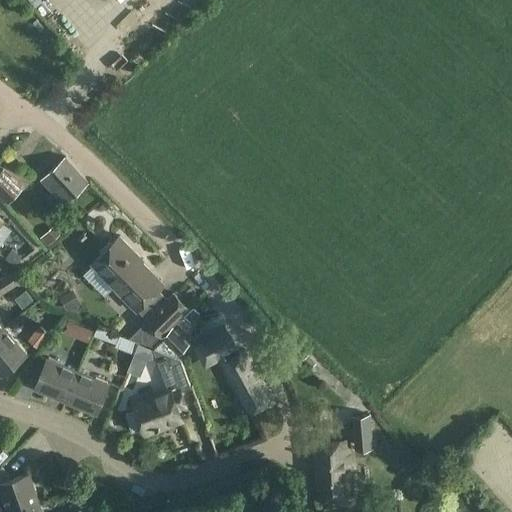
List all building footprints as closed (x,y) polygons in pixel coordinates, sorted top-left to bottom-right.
[(41,179),(64,204),(88,182),(65,157),(41,179)] [(3,170),(0,172),(0,195),(8,202),(21,188),(3,170)] [(60,235),(53,226),(40,237),(47,246),(60,235)] [(119,236),(105,250),(93,262),(116,286),(114,288),(136,310),(163,283),(134,253),(135,252),(119,236)] [(12,248),(5,258),(15,266),(22,256),(12,248)] [(0,294),(17,283),(17,282),(22,279),(16,269),(0,280),(0,294)] [(59,297),(68,312),(81,304),(72,289),(59,297)] [(25,290),(15,298),(22,308),(33,299),(25,290)] [(150,345),(161,334),(188,308),(174,293),(129,338),(150,345)] [(193,307),(184,316),(190,323),(200,313),(193,307)] [(68,320),(63,332),(88,343),(93,330),(68,320)] [(197,344),(193,346),(205,367),(214,362),(215,363),(220,360),(222,363),(240,353),(225,326),(196,342),(196,343),(197,344)] [(28,340),(39,349),(50,336),(39,327),(28,340)] [(0,371),(2,373),(17,360),(25,354),(3,328),(0,331),(0,371)] [(184,341),(167,332),(159,348),(177,355),(184,341)] [(114,347),(134,354),(138,343),(119,335),(114,347)] [(146,358),(150,347),(139,343),(135,354),(146,358)] [(134,402),(137,410),(127,414),(132,430),(143,426),(145,432),(166,425),(164,420),(178,415),(180,420),(181,419),(177,408),(184,405),(179,391),(190,387),(181,362),(153,348),(165,382),(167,390),(134,402)] [(273,400),(245,350),(240,353),(222,363),(250,414),(273,400)] [(315,363),(309,356),(302,361),(309,369),(315,363)] [(35,387),(66,400),(77,372),(47,359),(35,387)] [(77,372),(66,400),(96,412),(108,384),(77,372)] [(358,450),(373,448),(374,448),(371,414),(354,415),(357,442),(358,450)] [(349,441),(333,443),(313,444),(319,499),(354,496),(349,441)] [(0,482),(0,493),(6,511),(17,511),(40,504),(29,473),(0,482)]
